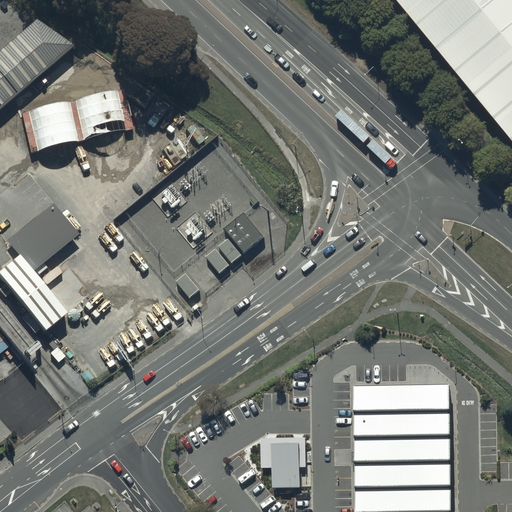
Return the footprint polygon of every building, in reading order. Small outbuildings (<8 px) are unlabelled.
[(511,0),(389,0),(511,145),(511,0)] [(0,112),(73,50),(36,23),(0,54),(0,112)] [(19,259),(0,274),(0,283),(43,335),(66,316),(31,275),(77,236),(53,206),(6,243),(19,259)] [(231,238),(206,259),(220,275),(265,238),(245,215),(225,231),(231,238)] [(187,275),(177,284),(190,300),(200,291),(187,275)] [(450,511),(449,383),(352,384),(353,511),(450,511)] [(304,445),(304,436),(261,437),(262,463),(271,463),(272,487),(303,487),(302,481),(314,481),(313,445),(304,445)]
